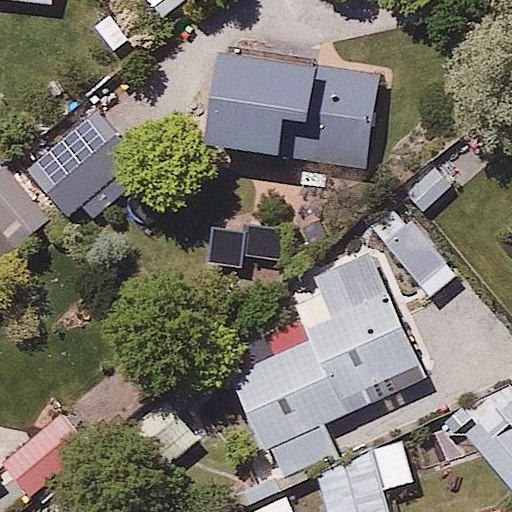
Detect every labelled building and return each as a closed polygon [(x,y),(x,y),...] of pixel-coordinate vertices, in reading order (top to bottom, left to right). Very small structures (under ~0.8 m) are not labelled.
[(198,0),(153,0),(172,22),(198,0)] [(388,59),(231,41),(219,147),(328,160),(326,179),(374,185),(388,59)] [(167,160),(111,100),(39,167),(95,227),(167,160)] [(401,195),(374,221),(431,282),(458,257),(401,195)] [(336,419),(431,376),(373,247),(318,272),(328,293),(305,304),(319,334),(244,368),(291,473),(349,447),(336,419)] [(511,380),(505,372),(456,415),(511,479),(511,380)] [(164,477),(207,433),(166,393),(123,437),(164,477)] [(101,437),(70,405),(17,456),(47,488),(101,437)] [(420,476),(409,437),(332,460),(347,511),(400,511),(393,484),(420,476)]
